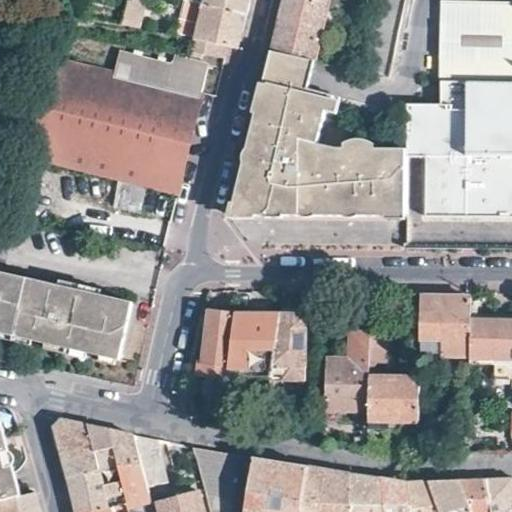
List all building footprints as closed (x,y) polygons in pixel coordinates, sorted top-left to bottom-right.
[(129,0),(123,25),(135,27),(140,1),(138,0),(129,0)] [(195,36),(203,2),(192,0),(184,0),(177,31),(195,36)] [(203,0),(203,1),(246,13),(248,0),(203,0)] [(282,0),(271,50),(316,60),(330,0),(282,0)] [(394,0),(377,0),(364,70),(389,76),(401,1),(394,0)] [(511,0),(442,0),(440,78),(511,80),(511,0)] [(194,38),(226,44),(237,47),(243,24),(246,13),(203,1),(203,2),(195,36),(194,38)] [(189,37),(187,49),(223,56),(226,44),(194,38),(189,37)] [(200,92),(207,62),(175,55),(173,62),(120,49),(114,72),(55,57),(31,155),(117,177),(144,184),(177,192),(181,177),(191,130),(200,92)] [(316,60),(271,50),(267,66),(257,107),(231,214),(262,214),(375,215),(403,215),(403,152),(403,145),(332,144),(333,113),(334,93),(312,89),(316,60)] [(511,213),(511,80),(440,78),(440,102),(404,102),(403,145),(403,152),(428,152),(427,212),(511,213)] [(345,96),(334,93),(333,113),(344,113),(345,96)] [(138,210),(144,184),(117,177),(112,203),(138,210)] [(0,332),(122,361),(135,303),(0,271),(0,332)] [(421,296),(420,355),(469,355),(470,319),(470,297),(421,296)] [(215,375),(228,376),(234,313),(211,311),(207,366),(215,367),(215,375)] [(370,332),(370,366),(384,366),(385,313),(371,312),(370,332)] [(234,313),(228,376),(275,379),(282,315),(234,313)] [(282,315),(275,379),(273,397),(280,397),(282,384),(296,382),(296,378),(305,378),(308,315),(282,315)] [(511,318),(470,319),(469,355),(469,359),(511,359),(511,318)] [(368,408),(369,377),(370,366),(370,332),(351,332),(351,357),(323,356),(322,406),(368,408)] [(420,419),(420,378),(369,377),(368,408),(368,417),(420,419)] [(62,453),(68,477),(100,469),(89,424),(62,417),(55,425),(62,453)] [(0,499),(13,496),(6,466),(2,453),(0,443),(0,438),(6,437),(1,420),(0,420),(0,499)] [(125,484),(111,428),(101,426),(89,424),(100,469),(106,488),(125,484)] [(148,484),(141,458),(135,433),(124,431),(111,428),(125,484),(130,502),(132,511),(155,511),(152,496),(148,484)] [(456,430),(456,452),(468,452),(468,430),(456,430)] [(168,478),(159,439),(135,433),(141,458),(148,484),(168,478)] [(194,447),(210,511),(228,511),(237,454),(194,447)] [(282,461),(254,457),(244,511),(303,511),(311,466),(282,461)] [(6,466),(13,496),(21,495),(17,480),(15,472),(13,470),(11,468),(9,466),(6,466)] [(311,466),(303,511),(350,511),(349,472),(327,469),(311,466)] [(106,488),(100,469),(68,477),(73,496),(76,511),(88,511),(130,502),(125,484),(106,488)] [(365,475),(349,472),(350,511),(382,511),(380,477),(365,475)] [(394,480),(380,477),(382,511),(413,511),(404,481),(394,480)] [(511,479),(511,478),(485,479),(497,510),(511,507),(511,479)] [(470,511),(459,479),(444,480),(427,481),(437,511),(470,511)] [(459,479),(470,511),(486,511),(497,510),(485,479),(473,479),(459,479)] [(416,481),(404,481),(413,511),(437,511),(427,481),(416,481)] [(13,496),(0,499),(0,511),(40,511),(38,502),(35,491),(21,495),(13,496)] [(205,511),(199,491),(158,502),(160,511),(205,511)] [(132,511),(130,502),(88,511),(132,511)]
